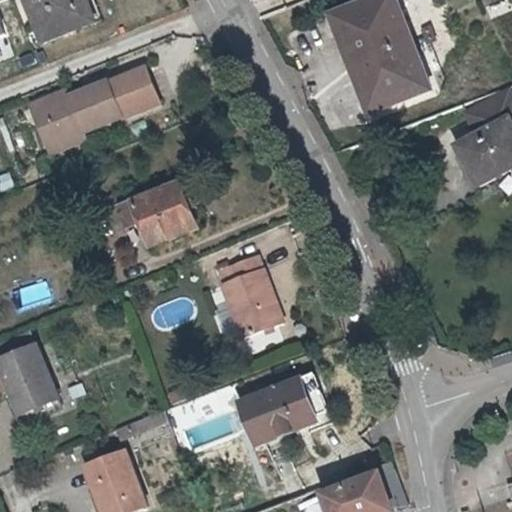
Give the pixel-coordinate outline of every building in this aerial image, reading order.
[(19,0),(36,44),(82,26),(71,0),(19,0)] [(71,0),(82,26),(94,21),(85,0),(71,0)] [(357,65),(414,42),(397,0),(369,0),(332,15),(340,35),(346,34),(357,65)] [(346,34),(340,35),(362,95),(368,93),(357,65),(346,34)] [(414,42),(357,65),(368,93),(362,95),(370,115),(432,91),(414,42)] [(38,112),(51,146),(89,132),(125,118),(126,120),(165,106),(150,69),(113,84),(112,82),(74,98),(38,112)] [(38,112),(74,98),(71,90),(35,105),(38,112)] [(478,137),(458,149),(479,190),(511,172),(511,126),(511,125),(509,121),(511,119),(511,98),(509,93),(467,116),(478,137)] [(89,132),(51,146),(54,155),(92,141),(89,132)] [(122,208),(129,228),(143,223),(152,247),(198,228),(181,184),(122,208)] [(230,269),(235,282),(223,288),(245,342),(284,326),(257,258),(230,269)] [(0,346),(0,365),(36,350),(29,334),(0,346)] [(36,350),(0,365),(0,370),(19,418),(58,403),(36,350)] [(0,370),(0,395),(9,392),(0,370)] [(299,384),(314,421),(328,416),(314,378),(299,384)] [(314,421),(299,384),(240,406),(256,449),(295,434),(293,429),(314,421)] [(137,511),(147,509),(125,456),(86,472),(102,511),(137,511)] [(393,463),(379,469),(393,511),(401,511),(410,509),(393,463)] [(347,489),(302,505),(303,511),(393,511),(379,469),(345,482),(347,489)]
